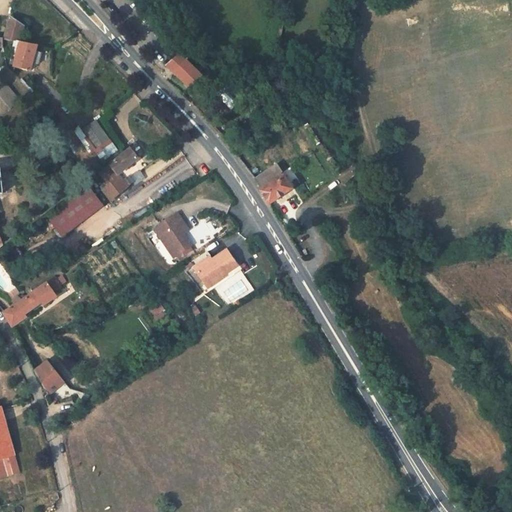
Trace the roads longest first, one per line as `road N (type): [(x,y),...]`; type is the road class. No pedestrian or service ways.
road 1 (primary): [(75,0),(218,152),(298,274)]
road 2 (primary): [(453,511),(298,274)]
road 3 (primary): [(298,274),(436,511)]
road 4 (unclassified): [(69,511),(30,374),(0,321)]
road 5 (unknown): [(59,254),(212,145)]
